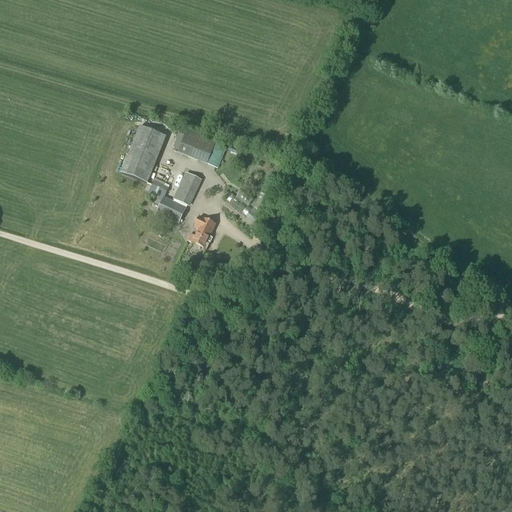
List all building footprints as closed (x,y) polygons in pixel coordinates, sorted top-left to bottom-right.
[(139,128),(120,174),(146,185),(165,138),(139,128)] [(215,143),(187,132),(178,154),(206,165),(215,143)] [(156,184),(158,178),(151,175),(149,181),(156,184)] [(153,183),(148,195),(162,202),(163,198),(167,189),(153,183)] [(162,202),(156,214),(178,224),(185,208),(163,198),(162,202)] [(191,245),(206,251),(209,245),(207,244),(215,226),(198,219),(193,229),(198,231),(191,245)] [(208,265),(209,276),(225,275),(224,264),(208,265)]
